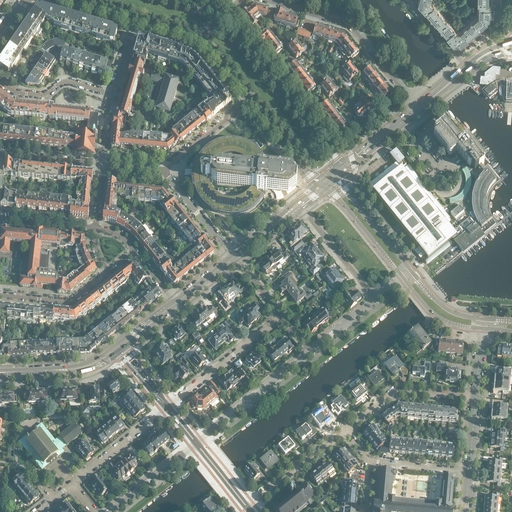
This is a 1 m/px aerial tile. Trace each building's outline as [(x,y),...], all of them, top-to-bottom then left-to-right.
[(432,4),(429,0),(428,0),(418,0),(417,3),(425,11),(433,5),(432,4)] [(441,12),(438,9),(437,10),(434,6),(435,5),(434,3),(432,4),(433,5),(425,11),(430,16),(430,17),(431,18),(432,18),(432,19),(441,12)] [(265,15),(267,9),(255,6),(253,7),(260,16),(261,15),(265,17),(265,15)] [(260,16),(253,7),(247,11),(247,12),(254,20),(260,16)] [(489,18),(489,14),(490,14),(490,7),(489,7),(478,7),(477,15),(472,21),(478,28),(487,21),(486,20),(489,18)] [(51,22),(54,12),(42,8),(41,9),(38,8),(35,11),(42,16),(42,17),(45,19),(46,20),(51,22)] [(254,20),(247,12),(247,11),(245,9),(241,13),(241,14),(252,27),(257,23),(254,20)] [(37,34),(44,23),(43,22),(45,19),(42,17),(42,16),(35,11),(23,29),(33,36),(36,33),(37,34)] [(280,24),(283,14),(284,13),(276,11),(274,20),(275,22),(280,24)] [(72,30),(75,18),(54,12),(51,22),(54,24),(54,26),(67,30),(68,28),(72,30)] [(448,20),(445,17),(444,18),(442,15),(443,14),(441,12),(432,19),(439,27),(448,20)] [(287,27),(290,16),(283,14),(280,24),(280,25),(287,27)] [(297,28),(299,19),(290,16),(287,27),(290,28),(290,27),(290,26),(297,28)] [(460,44),(470,35),(463,28),(460,31),(457,30),(458,27),(457,25),(458,21),(458,16),(456,16),(456,18),(455,26),(455,28),(454,28),(447,35),(446,35),(453,43),(456,41),(458,41),(460,44)] [(93,36),(96,24),(75,18),(72,30),(75,31),(75,32),(88,36),(89,35),(93,36)] [(478,28),(472,21),(471,19),(468,22),(469,23),(466,25),(465,24),(462,27),(463,28),(470,35),(478,28)] [(455,28),(454,27),(454,26),(452,27),(449,23),(450,22),(448,20),(439,27),(440,27),(440,28),(441,30),(442,30),(447,35),(454,28),(455,28)] [(114,42),(117,32),(113,29),(96,24),(93,36),(96,37),(96,38),(110,42),(110,41),(114,42)] [(322,39),(325,29),(315,26),(313,33),(311,33),(309,38),(309,41),(311,42),(313,37),(318,39),(318,40),(321,41),(322,39)] [(24,52),(32,40),(31,40),(33,36),(23,29),(11,48),(21,55),(23,51),(24,52)] [(328,41),(331,31),(325,29),(322,39),(328,41)] [(272,36),(268,31),(266,31),(259,37),(264,43),(264,42),(272,36)] [(335,43),(338,33),(331,31),(328,41),(335,43)] [(348,40),(345,36),(345,35),(345,34),(344,34),(344,33),(343,33),(342,33),(341,33),(341,34),(338,33),(335,43),(336,43),(339,47),(348,40)] [(269,48),(277,41),(273,35),(272,35),(272,36),(264,42),(264,43),(269,48)] [(148,52),(151,40),(140,37),(139,38),(136,48),(144,50),(143,53),(146,53),(148,52)] [(158,55),(162,44),(162,42),(153,40),(153,41),(151,40),(148,52),(158,55)] [(292,53),(300,46),(296,40),(295,41),(292,44),(292,43),(290,45),(287,48),(292,53)] [(344,53),(353,46),(348,40),(339,47),(344,53)] [(282,50),(278,44),(279,43),(279,44),(279,43),(277,41),(269,48),(275,56),(282,50)] [(169,58),(172,47),(171,46),(171,45),(162,42),(162,44),(158,55),(169,58)] [(301,55),(304,52),(305,52),(300,46),(292,53),(296,58),(299,56),(299,57),(301,55)] [(359,53),(353,46),(344,53),(346,55),(347,54),(351,60),(359,53)] [(179,62),(183,50),(172,47),(169,58),(168,59),(179,62)] [(12,70),(20,59),(19,58),(21,55),(11,48),(1,62),(0,64),(0,67),(8,73),(11,69),(12,70)] [(66,62),(70,51),(70,49),(68,48),(67,50),(63,49),(59,62),(63,63),(63,61),(66,62)] [(147,54),(146,53),(143,53),(144,50),(136,48),(133,57),(134,57),(145,60),(147,54)] [(73,64),(76,53),(77,51),(74,50),(74,52),(70,51),(66,62),(66,64),(69,65),(70,63),(73,64)] [(196,58),(195,57),(190,54),(191,53),(188,52),(183,50),(179,62),(185,64),(186,66),(196,58)] [(79,66),(83,54),(83,53),(80,52),(80,54),(76,53),(73,64),(72,65),(76,66),(76,65),(79,66)] [(86,56),(83,54),(79,66),(79,67),(82,68),(82,67),(85,68),(89,56),(89,55),(87,54),(86,56)] [(57,62),(46,55),(44,59),(42,58),(41,60),(42,61),(52,67),(53,65),(55,66),(57,62)] [(92,70),(95,58),(96,57),(93,56),(93,57),(89,56),(85,68),(85,69),(88,70),(89,69),(92,70)] [(160,113),(161,113),(162,113),(163,111),(169,113),(179,80),(163,76),(163,78),(142,71),(143,65),(144,66),(145,64),(144,64),(145,60),(134,57),(130,69),(128,74),(132,75),(123,105),(122,105),(122,106),(122,107),(120,113),(119,115),(125,117),(128,118),(130,110),(132,111),(132,112),(137,113),(137,112),(154,117),(156,109),(160,110),(160,112),(160,113)] [(98,72),(102,60),(102,59),(99,58),(99,59),(95,58),(92,70),(91,71),(95,72),(95,71),(98,72)] [(203,66),(200,63),(196,58),(186,66),(190,70),(193,74),(203,66)] [(105,74),(108,62),(108,61),(106,60),(105,61),(102,60),(98,72),(98,73),(101,74),(101,73),(105,74)] [(42,61),(40,64),(39,63),(37,65),(38,66),(48,73),(50,70),(51,71),(53,68),(52,67),(42,61)] [(293,75),(302,68),(300,66),(299,67),(295,61),(287,68),(293,75)] [(345,76),(354,69),(349,63),(346,65),(344,66),(344,67),(341,70),(341,69),(340,70),(345,76)] [(48,73),(38,66),(36,69),(35,69),(33,71),(34,72),(44,78),(46,76),(47,76),(49,73),(48,73)] [(209,74),(205,69),(203,66),(193,74),(200,82),(209,74)] [(376,74),(369,67),(362,73),(366,78),(366,79),(365,79),(367,81),(376,74)] [(298,81),(306,74),(302,68),(293,75),(298,81)] [(355,76),(358,74),(354,69),(345,76),(349,81),(350,81),(353,78),(353,79),(356,77),(355,76)] [(485,75),(481,77),(480,87),(488,88),(495,82),(501,80),(501,74),(502,70),(492,69),(485,75)] [(44,78),(34,72),(32,75),(31,74),(29,76),(31,77),(40,84),(42,81),(43,82),(45,79),(44,78)] [(216,83),(214,80),(209,74),(200,82),(207,91),(216,83)] [(302,87),(311,79),(306,74),(298,81),(302,87)] [(371,87),(380,80),(376,74),(367,81),(371,87)] [(31,77),(25,85),(28,86),(29,85),(30,86),(38,87),(40,84),(31,77)] [(316,88),(311,82),(312,82),(313,82),(311,79),(302,87),(308,94),(316,88)] [(338,91),(333,85),(328,79),(328,80),(325,83),(324,82),(322,84),(323,84),(320,87),(329,98),(331,95),(332,96),(334,94),(337,91),(338,91)] [(376,92),(384,85),(380,80),(371,87),(376,92)] [(223,92),(219,86),(216,83),(207,91),(214,99),(223,92)] [(496,91),(497,91),(495,83),(484,92),(489,99),(497,93),(496,91)] [(390,93),(390,92),(389,91),(390,90),(388,88),(387,88),(384,85),(376,92),(378,95),(379,94),(384,100),(385,100),(387,99),(387,98),(391,94),(390,93)] [(0,106),(5,110),(12,100),(3,94),(0,91),(0,106)] [(231,101),(228,98),(223,92),(214,99),(212,103),(214,105),(217,103),(222,109),(231,102),(231,101)] [(371,108),(369,104),(371,102),(369,100),(368,98),(366,97),(366,96),(364,98),(362,99),(361,100),(360,101),(363,106),(362,106),(360,108),(359,109),(358,110),(357,108),(353,111),(359,118),(360,117),(361,116),(362,116),(363,115),(367,111),(368,111),(369,110),(370,109),(371,108)] [(20,116),(21,104),(18,104),(16,103),(15,102),(12,100),(5,110),(12,115),(20,116)] [(334,108),(332,106),(331,106),(332,106),(331,107),(326,101),(319,107),(325,115),(334,108)] [(37,118),(38,106),(32,105),(31,105),(31,104),(28,104),(28,105),(26,105),(26,103),(21,103),(21,104),(20,116),(37,118)] [(212,117),(222,109),(217,103),(214,105),(212,103),(209,105),(208,104),(203,107),(212,117)] [(48,119),(49,106),(45,105),(45,106),(43,106),(38,106),(37,118),(39,118),(39,119),(42,120),(42,118),(48,119)] [(96,131),(98,117),(99,111),(86,109),(86,111),(53,107),(54,106),(49,106),(48,119),(85,123),(84,134),(97,135),(97,131),(96,131)] [(212,117),(203,107),(199,111),(207,121),(212,117)] [(330,121),(338,114),(334,108),(325,115),(330,121)] [(207,121),(199,111),(198,110),(193,114),(201,125),(203,123),(203,124),(207,121)] [(125,117),(119,115),(116,114),(115,118),(114,118),(113,123),(124,124),(125,117)] [(201,125),(193,114),(188,118),(196,129),(201,125)] [(334,126),(343,119),(338,114),(330,121),(334,126)] [(196,129),(188,118),(183,122),(192,132),(196,129)] [(348,129),(344,123),(344,122),(345,122),(343,119),(334,126),(336,129),(336,130),(338,132),(339,132),(340,133),(341,134),(345,131),(346,131),(348,130),(348,129)] [(192,132),(183,122),(178,126),(187,136),(192,132)] [(119,136),(119,129),(123,129),(124,128),(124,124),(113,123),(112,128),(112,135),(118,136),(119,136)] [(452,244),(453,246),(456,244),(463,254),(484,237),(482,235),(495,224),(492,220),(491,219),(490,218),(490,217),(489,215),(488,214),(488,213),(487,212),(487,211),(487,209),(486,208),(486,207),(486,206),(486,204),(486,203),(486,201),(486,200),(486,199),(486,197),(487,196),(487,195),(487,194),(488,192),(488,191),(489,190),(489,189),(490,188),(491,187),(492,186),(493,185),(493,184),(495,182),(496,181),(487,171),(485,172),(481,166),(484,163),(483,162),(484,160),(483,158),(481,157),(482,157),(481,155),(480,155),(479,154),(478,152),(476,151),(477,150),(475,149),(474,148),(474,147),(473,146),(472,146),(471,145),(472,144),(470,142),(470,143),(469,142),(469,141),(468,139),(467,140),(466,138),(457,146),(456,145),(459,142),(458,140),(457,140),(456,139),(457,139),(455,137),(454,136),(453,134),(452,134),(451,133),(452,132),(450,131),(449,130),(449,129),(448,128),(447,128),(446,127),(447,126),(445,124),(445,125),(443,123),(434,131),(435,133),(438,131),(439,132),(434,136),(435,138),(434,138),(436,140),(437,141),(438,143),(439,143),(440,144),(439,145),(441,146),(442,147),(442,148),(443,149),(444,149),(445,150),(444,151),(446,153),(446,152),(449,156),(454,151),(455,152),(457,151),(458,153),(457,153),(459,155),(459,154),(460,156),(461,158),(462,157),(463,159),(464,161),(466,162),(465,162),(466,164),(467,164),(469,167),(467,168),(466,167),(463,170),(464,171),(464,172),(465,173),(466,174),(466,175),(466,176),(466,177),(467,178),(467,179),(467,181),(467,182),(467,183),(467,184),(466,186),(466,187),(466,188),(465,189),(464,191),(464,192),(463,193),(466,195),(465,197),(464,197),(464,198),(463,199),(462,200),(460,201),(458,197),(457,198),(456,198),(455,199),(454,199),(453,200),(452,200),(450,200),(449,200),(450,205),(451,204),(452,204),(453,204),(455,204),(463,214),(452,223),(458,230),(461,232),(439,250),(442,253),(452,244)] [(187,136),(178,126),(174,130),(182,140),(187,136)] [(15,143),(16,130),(4,129),(3,141),(7,142),(7,143),(9,143),(10,143),(10,142),(15,143)] [(28,144),(29,132),(16,130),(15,143),(20,143),(20,144),(23,144),(23,143),(28,144)] [(182,141),(182,140),(174,130),(170,134),(171,136),(177,144),(177,145),(182,141)] [(41,145),(42,133),(29,132),(28,144),(33,144),(33,145),(35,146),(36,145),(41,145)] [(54,146),(55,134),(42,133),(41,145),(46,146),(46,147),(48,147),(49,146),(54,146)] [(94,150),(96,135),(97,136),(97,135),(84,134),(78,133),(78,135),(76,135),(76,136),(68,135),(68,136),(67,147),(75,147),(74,153),(95,155),(95,151),(94,150)] [(67,147),(68,136),(55,134),(54,146),(59,147),(59,148),(61,148),(62,147),(64,147),(64,148),(66,148),(67,148),(67,147)] [(177,144),(171,136),(168,138),(167,149),(168,150),(172,146),(173,147),(177,144)] [(197,160),(196,161),(196,163),(195,164),(195,166),(194,168),(194,169),(193,171),(192,171),(192,172),(192,175),(192,176),(193,176),(193,177),(193,179),(193,181),(193,182),(193,184),(194,185),(194,187),(194,189),(195,190),(196,192),(196,193),(197,195),(198,196),(199,198),(199,199),(200,200),(201,202),(202,203),(204,204),(205,205),(206,206),(207,207),(209,208),(210,209),(211,210),(213,211),(214,212),(216,212),(217,213),(219,214),(220,214),(222,214),(224,215),(225,215),(227,215),(229,215),(230,215),(232,215),(233,215),(235,215),(237,215),(238,215),(240,214),(242,214),(243,213),(245,213),(246,212),(248,212),(249,211),(251,210),(252,209),(253,208),(255,207),(256,206),(257,205),(258,204),(259,203),(260,201),(261,200),(262,199),(263,197),(262,197),(263,196),(264,196),(265,196),(265,195),(265,194),(265,193),(264,193),(263,193),(263,191),(267,192),(288,194),(296,188),(296,182),(290,174),(269,172),(265,171),(266,169),(266,170),(267,170),(267,169),(268,169),(268,168),(268,167),(267,167),(267,166),(266,166),(267,165),(266,164),(266,162),(265,160),(264,159),(263,157),(262,156),(261,155),(260,153),(259,152),(258,151),(256,149),(255,148),(254,147),(252,146),(251,145),(249,144),(248,144),(246,143),(245,142),(243,142),(241,141),(240,141),(238,140),(236,140),(235,140),(233,140),(231,140),(229,140),(228,140),(226,140),(224,140),(223,140),(221,141),(219,141),(218,142),(216,143),(214,143),(213,144),(211,145),(210,146),(208,147),(207,148),(206,149),(204,150),(203,151),(202,153),(201,154),(200,155),(199,157),(198,158),(197,160)] [(403,161),(397,153),(396,152),(390,156),(398,165),(403,161)] [(452,223),(424,188),(419,181),(421,179),(412,168),(410,165),(403,170),(402,169),(406,166),(403,161),(398,165),(390,172),(388,170),(386,171),(388,173),(381,179),(379,177),(377,178),(379,180),(370,187),(380,199),(384,205),(398,222),(417,245),(419,248),(417,249),(420,253),(424,257),(425,255),(428,259),(439,250),(461,232),(458,230),(452,223)] [(11,175),(12,163),(4,163),(4,171),(3,171),(3,174),(3,176),(7,176),(7,175),(11,175)] [(18,177),(18,176),(20,164),(12,163),(11,175),(14,175),(14,177),(18,177)] [(32,178),(33,165),(20,164),(18,176),(32,178)] [(45,179),(46,167),(33,165),(32,178),(45,179)] [(58,180),(59,168),(46,167),(45,179),(58,180)] [(71,181),(72,169),(59,168),(58,180),(71,181)] [(80,176),(80,170),(72,169),(71,181),(75,181),(77,180),(77,176),(80,176)] [(92,181),(93,171),(80,170),(80,176),(77,176),(77,180),(81,180),(81,183),(85,183),(85,181),(92,181)] [(90,190),(91,184),(91,182),(92,182),(92,181),(85,181),(85,183),(81,183),(79,184),(79,188),(90,190)] [(151,203),(152,189),(150,189),(149,188),(148,188),(147,189),(146,189),(144,202),(151,203)] [(168,197),(162,189),(160,189),(159,190),(157,203),(161,203),(169,197),(168,197)] [(7,207),(9,196),(5,195),(5,194),(1,193),(1,194),(0,194),(0,195),(1,195),(1,196),(0,196),(0,198),(1,198),(0,206),(7,207)] [(15,208),(17,196),(17,195),(12,194),(12,196),(9,196),(7,207),(15,208)] [(116,199),(114,197),(112,197),(112,195),(106,194),(105,202),(116,203),(116,199)] [(27,209),(28,197),(28,196),(23,195),(23,196),(17,196),(15,208),(27,209)] [(38,210),(39,198),(39,197),(34,196),(34,197),(28,197),(27,209),(38,210)] [(49,211),(50,199),(50,198),(45,197),(45,199),(39,198),(38,210),(49,211)] [(178,206),(174,201),(173,202),(169,197),(161,203),(160,204),(162,207),(162,208),(168,214),(178,206)] [(60,212),(61,200),(62,200),(62,199),(56,199),(56,200),(50,199),(49,211),(60,212)] [(68,213),(69,202),(69,200),(66,200),(66,201),(62,200),(61,200),(60,212),(68,213)] [(88,210),(89,202),(78,201),(77,204),(79,207),(82,207),(82,209),(88,210)] [(75,219),(76,206),(75,205),(72,205),(72,203),(71,202),(69,202),(68,213),(70,213),(69,217),(70,217),(70,218),(75,219)] [(88,220),(89,210),(88,210),(82,209),(82,207),(79,207),(77,204),(76,206),(75,219),(88,220)] [(171,219),(181,211),(178,206),(168,214),(169,216),(168,217),(168,218),(169,220),(171,220),(171,219)] [(116,225),(120,214),(119,213),(119,214),(116,213),(115,210),(105,209),(104,214),(104,213),(103,222),(105,222),(106,222),(108,223),(110,223),(112,224),(114,224),(116,225)] [(122,228),(128,217),(125,215),(125,213),(121,211),(120,214),(116,225),(118,226),(120,227),(122,228)] [(175,224),(185,216),(181,211),(171,219),(173,221),(172,222),(172,223),(173,225),(175,225),(175,224)] [(180,229),(189,221),(185,216),(175,224),(177,226),(176,227),(178,230),(180,229)] [(128,232),(137,220),(133,218),(132,220),(128,217),(122,228),(123,229),(126,230),(126,231),(128,232)] [(132,236),(141,227),(138,225),(140,223),(137,220),(128,232),(130,234),(131,235),(132,236)] [(184,234),(193,226),(189,221),(180,229),(181,231),(180,231),(182,235),(184,234)] [(300,240),(303,237),(306,235),(305,234),(307,232),(303,228),(304,227),(301,224),(300,224),(295,228),(294,228),(289,231),(290,232),(288,233),(292,239),(290,240),(292,242),(289,243),(292,246),(291,247),(294,252),(303,244),(300,240)] [(188,239),(198,231),(193,226),(184,234),(185,236),(184,237),(184,238),(185,240),(187,240),(188,239)] [(48,271),(50,252),(41,251),(42,245),(57,246),(57,247),(59,248),(60,246),(66,247),(67,245),(68,236),(58,235),(58,233),(32,230),(32,234),(9,232),(10,228),(4,227),(3,231),(1,231),(0,243),(1,243),(0,250),(0,254),(9,255),(10,242),(31,244),(31,249),(28,280),(21,279),(20,286),(33,288),(37,289),(37,288),(42,289),(43,285),(56,286),(57,278),(57,275),(55,273),(41,271),(41,270),(48,271)] [(137,242),(149,232),(145,229),(144,230),(141,227),(132,236),(133,237),(135,239),(137,242)] [(192,244),(201,236),(198,231),(188,239),(189,241),(192,244)] [(142,247),(151,239),(150,237),(151,236),(149,232),(137,242),(142,247)] [(75,245),(76,234),(71,234),(71,236),(68,236),(67,245),(73,246),(75,245)] [(86,241),(86,235),(76,234),(75,245),(76,245),(86,243),(86,242),(86,241)] [(202,236),(201,236),(192,244),(193,245),(194,245),(197,243),(200,247),(201,247),(207,242),(202,236)] [(146,252),(157,243),(155,240),(153,242),(151,239),(142,247),(146,252)] [(160,250),(158,248),(162,245),(159,241),(157,243),(146,252),(150,258),(160,250)] [(214,251),(207,242),(201,247),(209,256),(210,256),(211,256),(213,254),(213,253),(214,252),(214,251)] [(87,246),(87,245),(86,243),(76,245),(76,247),(77,250),(76,251),(76,253),(88,251),(87,249),(87,247),(87,246)] [(307,262),(319,253),(316,249),(317,248),(318,249),(318,248),(316,246),(312,249),(311,248),(308,250),(306,247),(307,247),(305,244),(295,253),(299,258),(302,255),(304,258),(304,259),(307,262)] [(209,256),(201,247),(201,248),(200,248),(196,251),(204,260),(209,256)] [(284,260),(290,256),(285,249),(278,255),(275,251),(272,254),(271,253),(270,254),(270,253),(268,255),(268,256),(267,257),(268,258),(275,267),(276,268),(280,264),(278,262),(282,259),(283,260),(284,260)] [(155,263),(165,255),(166,254),(164,251),(162,252),(160,250),(150,258),(155,263)] [(89,257),(89,255),(88,253),(88,251),(76,253),(79,261),(89,257)] [(204,260),(196,251),(195,251),(191,255),(199,265),(204,260)] [(323,268),(319,264),(322,261),(321,260),(325,257),(323,254),(322,255),(323,255),(321,256),(319,253),(307,262),(310,266),(312,267),(309,270),(313,276),(323,268)] [(199,265),(191,255),(189,256),(188,254),(187,254),(185,256),(185,257),(186,258),(194,269),(199,265)] [(159,269),(168,262),(170,260),(169,260),(169,259),(169,257),(168,256),(167,256),(166,255),(165,255),(155,263),(159,269)] [(92,263),(92,262),(91,261),(91,260),(90,258),(89,257),(79,261),(81,265),(82,265),(83,268),(84,268),(86,267),(85,266),(92,263)] [(194,269),(186,258),(184,260),(183,259),(181,258),(179,260),(181,262),(189,273),(194,269)] [(275,267),(268,258),(267,259),(267,258),(265,260),(265,261),(263,263),(264,265),(261,268),(266,274),(267,273),(268,275),(269,275),(270,274),(270,273),(269,271),(275,267)] [(171,266),(168,262),(159,269),(164,275),(172,269),(170,267),(171,266)] [(189,273),(181,262),(177,266),(176,266),(177,267),(184,276),(189,273)] [(93,264),(92,263),(85,266),(86,267),(84,268),(83,268),(81,270),(83,272),(86,270),(91,276),(93,274),(92,273),(96,269),(95,268),(94,266),(93,264)] [(135,273),(140,269),(135,264),(135,263),(134,263),(133,263),(132,263),(131,263),(130,263),(125,267),(131,275),(132,277),(136,274),(135,273)] [(131,275),(125,267),(119,272),(126,280),(128,278),(127,278),(131,275)] [(184,276),(177,267),(176,268),(176,269),(173,271),(173,272),(180,281),(182,279),(182,278),(184,276)] [(147,278),(145,275),(140,269),(135,273),(136,274),(132,277),(135,280),(134,282),(137,286),(142,282),(147,278)] [(180,281),(173,272),(173,271),(172,269),(164,275),(172,285),(173,285),(174,286),(180,281)] [(328,284),(339,275),(337,273),(336,273),(334,269),(331,271),(330,271),(325,275),(326,276),(325,276),(323,278),(324,278),(328,284)] [(91,276),(86,270),(83,272),(81,270),(77,273),(84,281),(91,276)] [(126,280),(119,272),(113,277),(120,286),(124,283),(123,282),(126,280)] [(84,281),(77,273),(75,273),(71,277),(78,285),(84,281)] [(295,289),(288,280),(293,276),(291,273),(282,280),(285,283),(282,285),(283,287),(280,289),(282,293),(286,291),(289,294),(295,289)] [(341,283),(343,281),(341,278),(341,277),(339,275),(328,284),(332,289),(333,290),(334,288),(335,288),(336,288),(341,284),(341,283)] [(78,285),(71,277),(67,280),(67,281),(67,282),(68,282),(73,289),(78,285)] [(120,286),(113,277),(107,282),(114,290),(116,289),(117,289),(120,286)] [(161,296),(151,282),(149,280),(143,284),(148,290),(146,291),(151,297),(154,301),(157,298),(158,298),(161,296)] [(73,289),(68,282),(67,282),(67,281),(63,281),(62,293),(66,293),(67,291),(70,292),(73,289)] [(114,290),(107,282),(101,287),(108,296),(112,293),(111,292),(114,290)] [(248,292),(243,286),(244,287),(242,289),(241,288),(239,289),(235,284),(234,285),(232,283),(229,285),(230,286),(227,288),(236,300),(240,297),(238,295),(239,294),(240,294),(243,292),(245,294),(248,292)] [(108,296),(101,287),(94,292),(101,300),(103,298),(104,299),(108,296)] [(236,300),(227,288),(224,291),(223,290),(220,292),(222,294),(221,295),(226,300),(223,302),(224,302),(224,303),(222,304),(221,304),(226,310),(229,307),(227,305),(230,302),(229,301),(231,300),(232,302),(236,300)] [(332,297),(338,293),(334,288),(333,290),(332,289),(328,292),(332,297)] [(306,296),(299,289),(297,291),(295,289),(289,294),(292,298),(291,299),(294,303),(295,302),(297,304),(304,298),(306,296)] [(154,301),(151,297),(146,291),(145,292),(140,296),(148,307),(148,306),(153,303),(152,302),(154,301)] [(101,300),(94,292),(88,297),(96,306),(100,303),(99,302),(101,300)] [(356,303),(361,299),(355,292),(351,295),(350,293),(346,296),(344,293),(339,297),(345,304),(345,303),(350,309),(357,304),(356,303)] [(148,307),(140,296),(139,296),(132,302),(133,303),(141,312),(148,307)] [(96,306),(88,297),(82,302),(89,310),(91,309),(92,309),(96,306)] [(89,310),(82,302),(76,307),(82,315),(83,316),(87,313),(87,312),(89,310)] [(257,312),(260,310),(259,310),(262,308),(257,302),(254,305),(256,306),(253,308),(250,310),(249,308),(245,311),(254,322),(257,319),(258,320),(260,318),(258,316),(259,315),(257,313),(257,312)] [(141,312),(133,303),(128,307),(135,315),(137,314),(138,314),(141,312)] [(135,315),(128,307),(126,309),(124,306),(122,308),(122,309),(123,311),(130,321),(133,318),(133,317),(135,315)] [(211,315),(214,313),(216,315),(218,313),(214,308),(209,312),(206,308),(205,309),(203,306),(201,308),(202,309),(198,312),(207,322),(210,320),(209,318),(212,315),(211,315)] [(82,315),(76,307),(73,310),(70,309),(69,320),(74,321),(82,315)] [(309,311),(305,307),(300,311),(304,315),(309,311)] [(329,318),(326,315),(330,312),(326,307),(318,313),(319,314),(314,318),(316,321),(319,325),(325,321),(326,322),(327,322),(328,321),(329,320),(328,319),(329,318)] [(61,320),(62,309),(54,308),(54,310),(53,320),(59,320),(59,319),(61,320)] [(69,321),(69,320),(70,309),(62,309),(61,320),(64,320),(64,321),(69,321)] [(130,321),(123,311),(118,315),(125,324),(126,322),(127,323),(130,321)] [(254,322),(245,311),(242,314),(243,316),(240,318),(241,319),(238,321),(237,319),(234,321),(239,326),(238,327),(241,325),(244,323),(246,325),(247,325),(249,328),(251,326),(250,325),(254,322)] [(207,322),(198,312),(195,314),(194,313),(192,315),(194,318),(193,318),(196,322),(191,326),(196,332),(198,330),(196,327),(199,325),(199,326),(202,323),(203,325),(207,322)] [(125,324),(118,315),(112,320),(119,329),(122,327),(122,326),(125,324)] [(316,328),(319,325),(316,321),(314,318),(308,323),(307,321),(302,324),(311,335),(317,330),(316,328)] [(119,329),(112,320),(111,319),(104,324),(113,335),(119,329)] [(113,335),(104,324),(98,329),(106,340),(113,335)] [(188,336),(181,328),(180,329),(178,327),(172,332),(176,336),(175,337),(178,341),(179,340),(181,342),(184,340),(184,339),(188,336)] [(431,344),(424,335),(417,327),(409,333),(423,350),(431,344)] [(234,340),(230,336),(230,335),(231,335),(227,330),(226,328),(226,329),(217,335),(223,343),(227,340),(228,341),(230,343),(234,340)] [(106,340),(98,329),(93,333),(101,344),(106,340)] [(101,344),(93,333),(88,337),(88,338),(96,348),(101,344)] [(223,343),(217,335),(209,342),(215,350),(216,350),(218,348),(223,343)] [(96,348),(88,338),(85,341),(85,343),(92,352),(96,348)] [(66,354),(65,341),(65,340),(63,340),(63,341),(56,341),(57,354),(58,354),(58,355),(60,355),(61,354),(66,354)] [(157,359),(169,350),(175,345),(171,340),(166,344),(167,344),(166,345),(165,344),(164,344),(162,345),(160,343),(156,346),(158,348),(150,354),(153,358),(154,357),(155,358),(156,358),(157,359)] [(283,356),(277,349),(273,344),(270,340),(267,342),(271,347),(272,345),(274,348),(271,350),(269,347),(264,351),(266,354),(271,360),(272,359),(274,363),(283,356)] [(57,354),(56,341),(54,341),(54,342),(50,342),(50,341),(49,341),(49,355),(50,355),(51,355),(53,355),(53,354),(57,354)] [(92,352),(85,343),(85,341),(79,341),(79,354),(84,353),(84,352),(87,352),(88,353),(90,353),(92,352)] [(294,349),(289,342),(288,343),(287,341),(277,349),(283,356),(288,352),(289,353),(294,350),(293,349),(294,349)] [(450,354),(451,347),(450,347),(451,342),(439,341),(439,349),(435,348),(434,354),(442,355),(442,353),(450,354)] [(462,355),(463,348),(463,343),(451,342),(450,347),(451,347),(450,354),(457,354),(457,355),(461,356),(461,355),(462,355)] [(20,357),(20,343),(11,344),(11,346),(12,357),(20,357)] [(29,357),(28,343),(20,343),(20,357),(29,357)] [(12,357),(11,346),(7,346),(6,347),(6,349),(4,349),(3,350),(4,358),(12,357)] [(509,359),(511,347),(502,346),(502,347),(498,347),(497,355),(501,356),(501,358),(509,359)] [(173,360),(169,355),(170,354),(169,353),(170,352),(169,350),(157,359),(158,361),(157,361),(158,363),(159,363),(158,364),(160,367),(161,366),(168,361),(170,363),(173,360)] [(203,361),(205,359),(204,359),(202,356),(204,355),(201,351),(195,356),(194,354),(190,357),(199,368),(202,365),(203,366),(206,364),(203,361)] [(258,361),(259,360),(256,356),(255,357),(252,353),(249,356),(247,354),(244,356),(247,360),(246,361),(249,365),(250,364),(254,368),(260,363),(258,361)] [(180,363),(181,362),(185,359),(186,358),(183,355),(177,360),(180,363)] [(402,367),(396,358),(397,357),(396,357),(395,358),(393,355),(389,358),(391,361),(385,366),(393,375),(395,373),(396,373),(398,372),(397,371),(399,370),(403,375),(407,375),(408,371),(405,368),(404,368),(403,367),(402,367)] [(245,377),(239,369),(243,365),(239,360),(232,366),(236,371),(230,376),(237,385),(240,382),(240,381),(245,377)] [(451,368),(451,366),(437,364),(436,371),(446,372),(445,380),(459,381),(460,369),(451,368)] [(429,374),(430,365),(424,365),(424,368),(421,367),(420,369),(413,368),(413,373),(420,374),(420,377),(424,378),(425,373),(429,374)] [(181,381),(191,373),(189,369),(185,372),(180,366),(177,368),(179,371),(171,378),(174,381),(179,378),(181,381)] [(384,379),(379,373),(381,371),(378,366),(369,373),(372,376),(369,379),(374,387),(384,379)] [(511,379),(511,372),(511,371),(510,371),(509,370),(508,370),(507,370),(506,370),(505,369),(505,370),(503,370),(503,372),(496,371),(495,373),(494,373),(494,378),(495,378),(511,379)] [(237,385),(230,376),(228,374),(225,377),(222,379),(220,376),(217,378),(227,391),(233,387),(237,385)] [(511,387),(511,379),(495,378),(494,385),(508,386),(511,387)] [(121,388),(118,385),(119,384),(119,383),(117,380),(116,380),(107,387),(113,394),(115,393),(116,394),(116,393),(116,394),(118,392),(118,391),(121,388)] [(367,393),(361,387),(362,386),(363,387),(365,385),(361,380),(356,384),(359,388),(351,394),(357,401),(367,393)] [(215,395),(217,394),(217,395),(220,392),(212,382),(209,384),(211,387),(209,388),(211,391),(203,398),(210,406),(210,407),(213,405),(212,405),(218,400),(215,395)] [(507,395),(508,386),(494,385),(493,385),(492,392),(499,392),(499,394),(502,395),(504,395),(505,395),(506,395),(507,395)] [(99,401),(99,388),(98,388),(97,387),(95,387),(94,388),(90,388),(90,394),(88,394),(89,401),(99,401)] [(69,403),(69,389),(67,389),(67,388),(66,388),(65,388),(64,389),(64,390),(60,390),(60,392),(57,392),(57,398),(58,398),(58,401),(64,401),(64,403),(69,403)] [(80,397),(80,390),(77,391),(77,389),(73,389),(73,388),(72,388),(71,388),(70,388),(70,389),(69,389),(69,403),(74,402),(74,401),(78,400),(80,400),(79,397),(80,397)] [(36,405),(35,391),(34,391),(34,390),(31,390),(31,391),(27,392),(27,393),(24,393),(24,400),(26,400),(26,402),(27,402),(27,403),(31,403),(31,405),(36,405)] [(47,399),(47,392),(44,392),(44,391),(40,391),(40,390),(37,390),(37,391),(35,391),(36,405),(41,404),(41,402),(45,402),(45,401),(46,401),(46,399),(47,399)] [(17,405),(16,396),(14,396),(13,395),(10,395),(10,392),(1,393),(2,403),(13,402),(14,405),(17,405)] [(131,401),(135,398),(132,394),(131,394),(131,393),(130,393),(129,393),(128,393),(127,394),(127,395),(127,396),(128,397),(122,401),(125,405),(124,405),(126,407),(132,402),(131,401)] [(210,406),(203,398),(203,397),(202,398),(199,397),(197,395),(189,401),(189,402),(188,401),(184,405),(187,408),(191,405),(192,406),(193,405),(195,408),(196,409),(197,409),(202,410),(206,410),(210,406)] [(340,408),(343,406),(345,408),(348,406),(341,397),(332,403),(336,408),(333,410),(334,412),(336,414),(338,416),(342,413),(338,409),(340,407),(340,408)] [(136,407),(140,403),(138,402),(138,401),(137,399),(136,399),(135,398),(131,401),(132,402),(126,407),(130,413),(136,408),(136,407)] [(145,410),(140,403),(136,407),(136,408),(130,413),(132,415),(132,414),(135,418),(141,413),(142,414),(143,414),(144,414),(145,414),(145,413),(145,412),(145,411),(145,410)] [(508,414),(509,407),(506,407),(506,406),(505,405),(504,405),(503,405),(502,404),(501,404),(501,405),(500,405),(500,407),(492,406),(492,408),(491,408),(491,413),(508,414)] [(400,418),(401,405),(398,405),(395,407),(395,408),(389,413),(394,419),(397,417),(400,418)] [(407,418),(408,406),(407,405),(404,405),(401,405),(400,418),(407,418)] [(414,419),(415,406),(414,406),(411,405),(411,406),(408,406),(407,418),(414,419)] [(421,420),(422,407),(421,406),(418,406),(418,407),(415,406),(414,419),(421,420)] [(428,420),(429,408),(428,407),(425,406),(425,407),(422,407),(421,420),(428,420)] [(435,421),(436,408),(435,407),(432,407),(432,408),(429,408),(428,420),(435,421)] [(442,421),(443,409),(442,409),(442,408),(439,408),(438,409),(436,408),(435,421),(442,421)] [(449,422),(450,410),(449,410),(449,409),(445,408),(445,409),(443,409),(442,421),(449,422)] [(456,417),(457,414),(457,413),(458,411),(457,411),(457,410),(456,410),(456,409),(452,409),(452,410),(450,410),(449,422),(456,423),(456,422),(457,422),(458,417),(456,417)] [(333,420),(326,411),(324,413),(322,412),(314,418),(321,426),(326,422),(328,424),(333,420)] [(394,419),(389,413),(388,412),(387,412),(384,414),(384,415),(382,417),(383,419),(382,420),(386,425),(387,424),(389,426),(391,424),(390,423),(394,419)] [(508,421),(508,414),(491,413),(490,417),(491,418),(491,420),(499,420),(499,422),(500,423),(501,423),(502,423),(504,423),(505,422),(505,421),(508,421)] [(125,426),(121,422),(120,422),(120,421),(121,420),(118,416),(111,422),(118,431),(121,429),(121,430),(124,428),(123,427),(124,427),(124,426),(125,426)] [(118,431),(111,422),(106,426),(113,435),(115,433),(116,434),(118,432),(118,431)] [(316,433),(308,423),(306,425),(305,425),(301,429),(296,433),(302,440),(307,436),(309,439),(316,433),(316,432),(316,433)] [(62,449),(66,445),(67,446),(82,434),(79,430),(81,429),(79,427),(77,428),(75,424),(59,437),(60,437),(55,441),(41,424),(34,430),(33,429),(32,430),(27,434),(28,435),(19,442),(41,469),(42,470),(64,452),(62,449)] [(367,439),(377,432),(373,426),(372,426),(371,425),(368,427),(369,429),(363,433),(364,434),(363,434),(366,438),(367,437),(368,439),(367,439)] [(113,435),(106,426),(101,430),(108,439),(109,439),(112,437),(111,437),(113,435)] [(169,440),(166,437),(166,436),(166,434),(165,433),(164,434),(161,431),(160,432),(157,429),(156,430),(155,428),(151,431),(155,436),(153,437),(161,447),(169,440)] [(504,442),(504,435),(506,435),(507,429),(499,429),(498,435),(491,434),(490,435),(490,437),(491,437),(490,441),(504,442)] [(108,439),(101,430),(96,434),(100,439),(99,440),(102,444),(103,443),(103,444),(103,443),(104,443),(106,442),(106,441),(108,439)] [(161,447),(153,437),(155,436),(151,431),(147,434),(148,436),(147,437),(150,440),(142,446),(151,457),(158,451),(158,450),(161,447)] [(372,445),(382,437),(377,432),(367,439),(370,443),(371,443),(372,444),(371,444),(372,445)] [(279,446),(278,446),(285,455),(294,448),(296,450),(299,447),(290,437),(288,439),(287,439),(279,446)] [(383,445),(386,443),(382,437),(372,445),(375,449),(375,448),(376,449),(376,450),(378,453),(381,453),(383,453),(384,447),(383,445)] [(399,452),(400,440),(391,439),(390,447),(389,454),(393,454),(393,451),(395,451),(395,452),(398,452),(398,451),(399,452)] [(503,452),(504,442),(490,441),(490,444),(489,445),(489,447),(490,448),(497,448),(497,452),(503,452)] [(81,455),(90,447),(86,442),(81,446),(79,443),(74,446),(77,450),(76,451),(78,453),(79,453),(81,455)] [(453,456),(453,451),(455,451),(456,445),(447,444),(446,456),(448,456),(448,457),(451,457),(451,456),(453,456)] [(89,456),(94,452),(90,447),(81,455),(85,460),(86,461),(90,457),(89,456)] [(139,463),(134,457),(133,456),(128,449),(125,452),(128,457),(125,459),(121,462),(130,473),(134,470),(133,469),(137,466),(136,465),(139,463)] [(345,458),(349,455),(347,452),(347,451),(345,449),(345,450),(344,449),(338,454),(338,453),(337,453),(337,452),(336,452),(335,452),(335,453),(334,453),(334,454),(334,455),(334,456),(339,462),(343,460),(345,459),(345,458)] [(268,469),(278,461),(271,453),(261,460),(262,461),(259,463),(265,470),(267,468),(268,469)] [(350,463),(353,461),(351,458),(351,457),(350,455),(349,455),(345,458),(345,459),(343,460),(339,462),(344,468),(347,465),(348,466),(350,464),(350,463)] [(501,470),(502,459),(496,459),(496,462),(488,462),(487,462),(487,465),(488,465),(488,469),(501,470)] [(348,474),(358,466),(356,464),(356,463),(354,461),(353,461),(350,463),(350,464),(348,466),(347,465),(344,468),(346,472),(348,474)] [(130,473),(121,462),(117,465),(114,468),(111,463),(107,466),(113,472),(114,473),(119,479),(121,477),(122,478),(125,475),(126,476),(130,473)] [(260,475),(256,471),(259,468),(257,466),(256,465),(254,463),(244,471),(248,476),(249,474),(254,480),(253,480),(253,481),(257,478),(258,478),(260,477),(259,476),(260,475)] [(335,473),(329,465),(327,463),(324,465),(322,466),(322,467),(321,467),(324,471),(325,471),(326,472),(326,473),(329,477),(332,474),(333,475),(335,473)] [(329,477),(326,473),(326,472),(325,471),(324,471),(321,467),(316,472),(323,481),(329,477)] [(452,511),(451,511),(450,510),(453,483),(443,482),(442,482),(440,503),(437,503),(436,508),(429,507),(429,509),(400,506),(401,504),(394,504),(394,499),(391,499),(391,496),(391,495),(392,481),(394,481),(395,473),(395,470),(392,470),(390,470),(381,469),(379,469),(379,471),(378,471),(375,504),(374,504),(372,511),(452,511)] [(501,477),(501,470),(488,469),(487,476),(501,477)] [(323,481),(316,472),(315,472),(314,472),(312,473),(313,474),(310,476),(313,480),(313,481),(314,482),(318,486),(320,485),(320,484),(323,481)] [(26,481),(25,479),(26,478),(26,477),(24,475),(23,474),(22,475),(22,473),(18,476),(19,477),(14,481),(13,482),(16,486),(15,486),(17,489),(26,482),(26,481)] [(111,491),(106,485),(107,484),(102,478),(100,480),(96,475),(93,477),(96,482),(93,485),(93,486),(91,487),(95,492),(97,490),(102,496),(105,494),(106,495),(111,491)] [(453,483),(453,479),(452,478),(452,475),(444,475),(444,476),(443,476),(443,478),(444,478),(443,482),(453,483)] [(500,487),(501,477),(487,476),(487,479),(486,479),(486,482),(487,482),(487,483),(494,483),(494,487),(500,487)] [(357,486),(357,484),(358,481),(351,481),(352,478),(349,478),(347,478),(347,480),(345,479),(344,490),(357,491),(357,490),(358,489),(358,487),(357,486)] [(21,494),(30,487),(30,486),(28,483),(28,484),(26,482),(17,489),(21,494)] [(312,504),(312,503),(311,502),(312,501),(311,500),(316,496),(306,483),(299,489),(298,487),(297,489),(293,484),(292,485),(292,484),(288,488),(290,491),(289,492),(290,494),(276,505),(274,507),(275,508),(273,509),(275,511),(299,511),(309,505),(311,505),(312,504)] [(25,499),(34,492),(35,492),(32,488),(32,489),(30,487),(21,494),(25,499)] [(358,496),(358,494),(357,493),(357,491),(344,490),(344,497),(356,498),(356,497),(358,496)] [(39,499),(38,498),(39,497),(38,497),(39,497),(36,494),(34,492),(25,499),(27,501),(26,502),(28,505),(29,504),(29,505),(34,501),(35,502),(39,499)] [(498,505),(499,498),(499,494),(493,494),(493,497),(485,497),(484,497),(484,499),(485,500),(485,504),(498,505)] [(357,503),(357,502),(357,501),(356,500),(356,498),(344,497),(343,508),(349,508),(356,508),(356,504),(357,503)] [(218,511),(220,511),(212,501),(213,501),(211,499),(210,498),(203,504),(209,510),(206,511),(218,511)] [(73,511),(71,508),(71,507),(69,504),(69,505),(65,500),(61,503),(65,508),(60,511),(73,511)]
